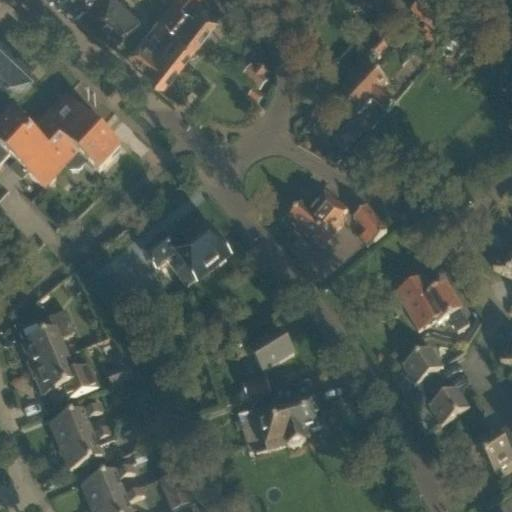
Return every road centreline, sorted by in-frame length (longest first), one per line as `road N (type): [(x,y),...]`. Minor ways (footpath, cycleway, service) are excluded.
road 1 (residential): [(451,511),(368,366),(228,202),(218,166)]
road 2 (residential): [(218,166),(28,0)]
road 3 (residential): [(492,418),(477,375),(475,295),(429,206)]
road 4 (residential): [(429,206),(328,171),(268,139)]
road 5 (residential): [(268,139),(277,95),(273,24),(259,0)]
